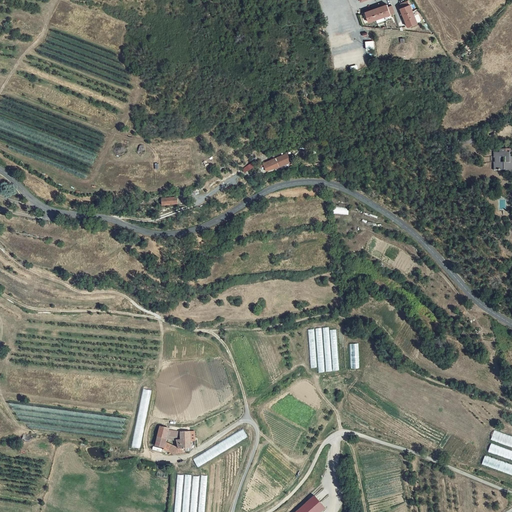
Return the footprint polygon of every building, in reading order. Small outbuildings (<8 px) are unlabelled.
[(407,0),(406,0),(400,2),(401,6),(400,7),(403,14),(404,14),(411,11),(407,0)] [(379,4),(382,14),(393,10),(391,3),(387,4),(386,2),(379,4)] [(371,7),(375,17),(382,14),(379,4),(371,7)] [(371,7),(364,10),(367,19),(375,17),(371,7)] [(411,11),(404,14),(405,18),(404,18),(407,26),(417,23),(414,15),(413,15),(411,11)] [(366,41),(367,50),(375,50),(374,41),(366,41)] [(511,146),(501,148),(501,149),(495,150),(495,155),(497,155),(497,161),(495,161),(496,168),(507,167),(507,170),(511,169),(511,146)] [(285,155),(276,159),(280,165),(288,161),(285,155)] [(132,447),(140,448),(151,390),(143,388),(132,447)] [(168,434),(169,429),(170,428),(160,426),(156,445),(164,447),(166,441),(168,434)] [(198,466),(248,437),(244,429),(193,458),(198,466)] [(181,436),(182,444),(184,444),(184,451),(191,451),(189,431),(181,431),(181,436)] [(491,442),(488,453),(511,460),(511,437),(494,432),(491,442)] [(168,434),(166,441),(182,444),(181,436),(168,434)] [(184,444),(182,444),(166,441),(164,447),(171,452),(184,451),(184,444)] [(511,474),(511,464),(485,456),(482,465),(511,474)] [(177,474),(174,511),(204,511),(207,475),(200,475),(200,476),(192,475),(184,474),(184,475),(177,474)] [(315,496),(296,511),(322,511),(326,509),(315,496)]
